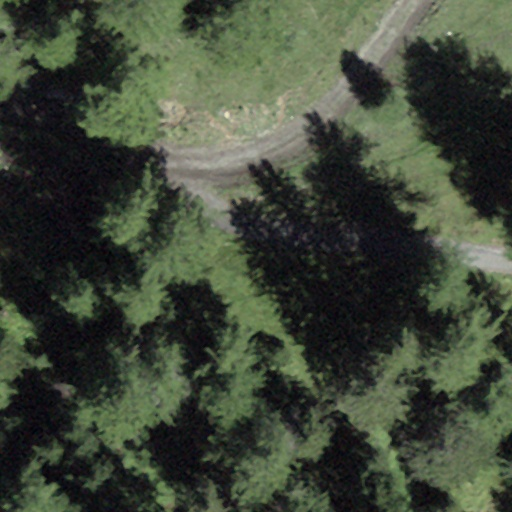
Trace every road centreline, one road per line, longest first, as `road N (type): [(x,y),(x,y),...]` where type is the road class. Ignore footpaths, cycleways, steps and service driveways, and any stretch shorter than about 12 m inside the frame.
road 1 (track): [(511,306),(149,211),(0,87)]
road 2 (track): [(0,83),(123,130),(246,142),(409,0)]
